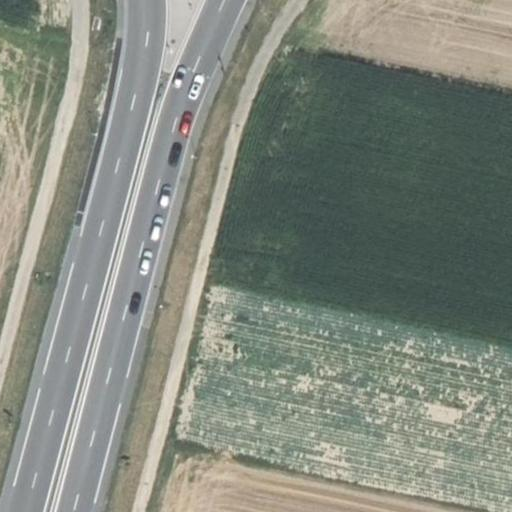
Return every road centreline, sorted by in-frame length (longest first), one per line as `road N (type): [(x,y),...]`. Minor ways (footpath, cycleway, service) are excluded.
road 1 (track): [(146,511),(235,123),(297,0)]
road 2 (trunk): [(73,511),(175,125),(224,0)]
road 3 (trunk): [(148,0),(116,173),(24,511)]
road 4 (track): [(76,0),(76,83),(0,374)]
